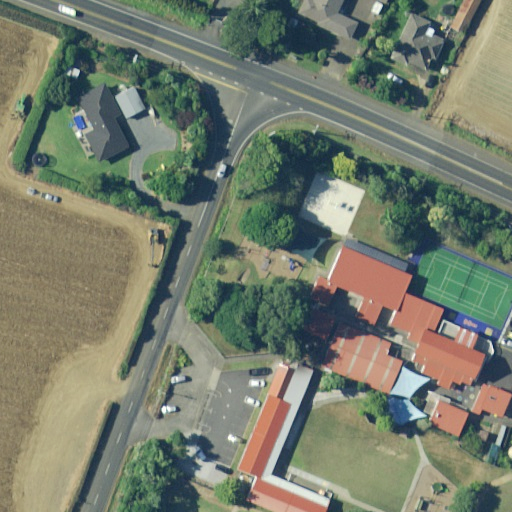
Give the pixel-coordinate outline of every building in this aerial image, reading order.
[(298,0),(302,2),(297,13),(316,22),(315,24),(343,37),(351,20),(337,13),(342,0),(298,0)] [(460,0),(446,28),(465,38),(484,0),(460,0)] [(429,23),(409,15),(391,59),(417,70),(421,60),(432,64),(441,41),(424,34),(429,23)] [(119,113),(105,84),(77,97),(92,130),(84,134),(97,161),(127,147),(113,116),(119,113)] [(321,240),(294,226),(283,248),(310,262),(321,240)] [(406,278),(341,252),(326,288),(391,315),(406,278)] [(336,293),(317,286),(309,305),(328,313),(336,293)] [(436,309),(403,296),(387,335),(420,348),(436,309)] [(381,312),(361,304),(353,324),(373,332),(381,312)] [(338,324),(304,311),(293,336),(328,350),(338,324)] [(487,360),(426,335),(415,362),(476,387),(487,360)] [(389,390),(328,366),(322,380),(383,404),(389,390)] [(297,374),(280,367),(268,396),(285,403),(297,374)] [(511,402),(481,390),(471,413),(501,425),(511,402)] [(297,410),(273,400),(243,475),(266,485),(297,410)] [(470,419),(441,407),(429,434),(458,446),(470,419)] [(285,511),(290,499),(257,486),(246,511),(285,511)]
